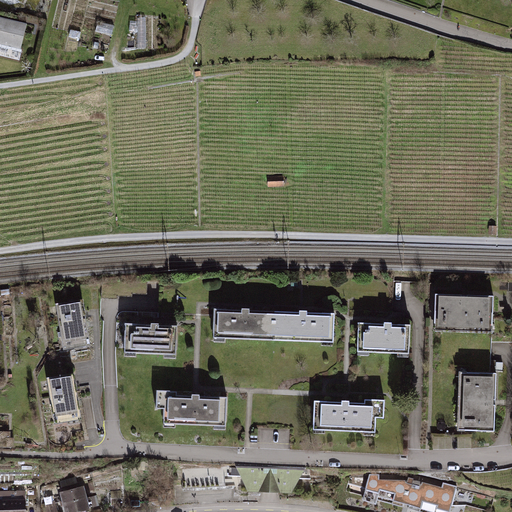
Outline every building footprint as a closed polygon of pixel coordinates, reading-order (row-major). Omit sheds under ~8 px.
[(30,25),(0,17),(0,48),(23,55),(30,25)] [(284,178),(269,178),(269,189),(285,189),(284,178)] [(497,225),(489,225),(489,237),(497,237),(497,225)] [(436,296),(435,327),(493,329),(494,297),(436,296)] [(63,351),(90,347),(83,302),(56,306),(63,351)] [(335,315),(215,311),(214,341),(334,345),(335,315)] [(411,327),(360,325),(359,358),(410,360),(411,327)] [(178,328),(125,327),(124,358),(176,360),(178,328)] [(496,376),(464,376),(463,436),(495,437),(496,376)] [(56,426),(83,421),(74,377),(47,382),(56,426)] [(166,417),(165,430),(227,431),(228,400),(178,399),(178,394),(157,394),(157,416),(166,417)] [(365,405),(315,404),(314,437),(376,439),(376,424),(386,425),(386,401),(365,401),(365,405)] [(307,469),(238,468),(249,497),(292,498),(307,469)] [(382,476),(373,476),(370,489),(366,500),(379,504),(414,511),(453,511),(460,488),(446,485),(445,489),(416,483),(417,479),(411,478),(410,482),(382,481),(382,476)] [(93,511),(86,487),(61,494),(65,511),(93,511)] [(0,511),(27,511),(27,492),(0,492),(0,511)]
